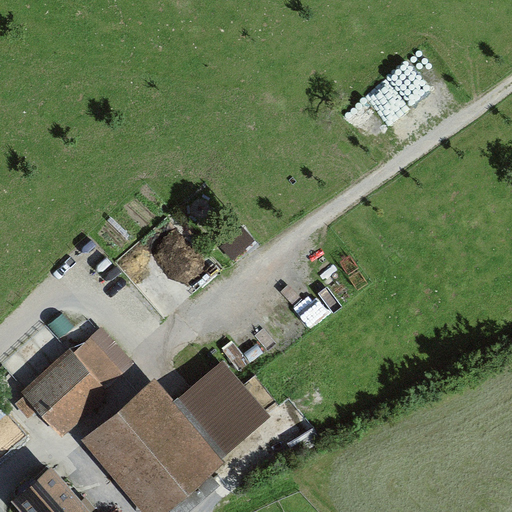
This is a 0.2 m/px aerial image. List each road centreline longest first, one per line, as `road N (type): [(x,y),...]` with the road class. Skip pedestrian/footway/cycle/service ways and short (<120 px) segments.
road 1 (track): [(511,97),(255,282),(50,455)]
road 2 (track): [(99,511),(50,455),(0,483)]
